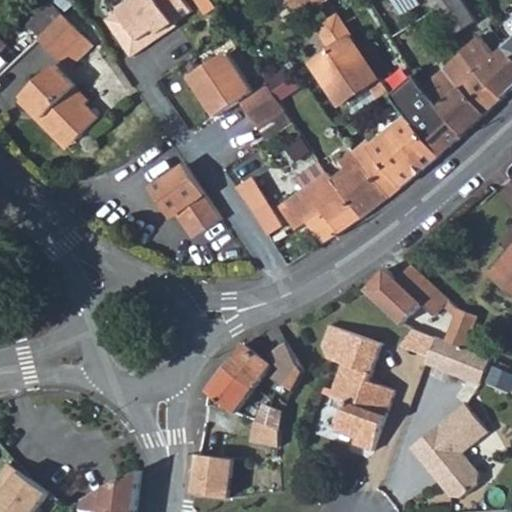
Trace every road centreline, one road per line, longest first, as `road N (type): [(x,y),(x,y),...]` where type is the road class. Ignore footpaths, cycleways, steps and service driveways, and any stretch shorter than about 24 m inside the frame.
road 1 (residential): [(511,131),(339,267),(268,302),(196,319)]
road 2 (unknown): [(96,0),(296,289)]
road 3 (unknown): [(339,267),(399,358),(401,396),(367,511)]
road 4 (tertiary): [(0,182),(104,297)]
road 5 (tertiary): [(154,393),(168,454),(162,511)]
